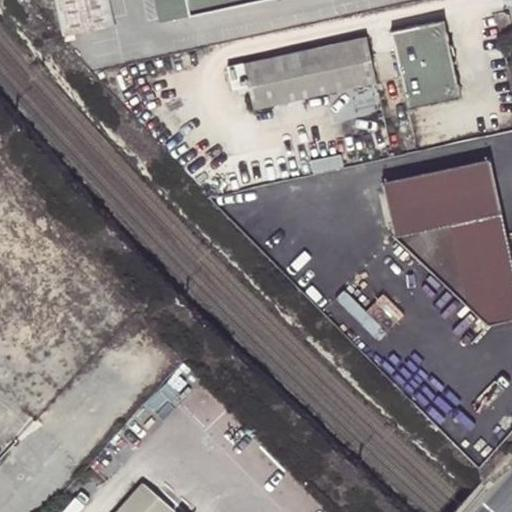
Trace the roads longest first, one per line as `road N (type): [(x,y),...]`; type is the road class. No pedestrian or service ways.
road 1 (unknown): [(257,511),(176,442),(146,452),(95,511)]
road 2 (unknown): [(17,511),(149,352)]
